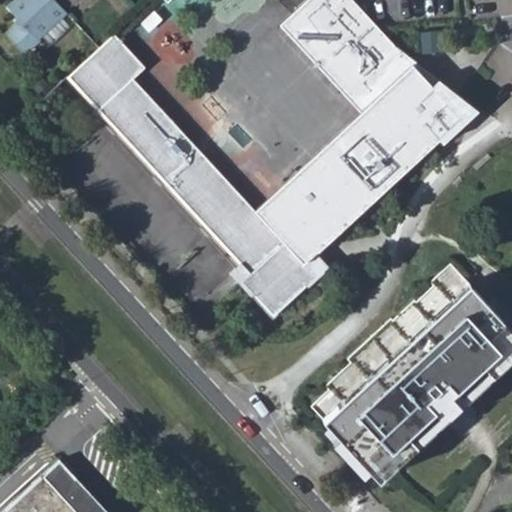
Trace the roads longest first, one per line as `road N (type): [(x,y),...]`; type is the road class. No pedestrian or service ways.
road 1 (tertiary): [(321,511),(0,162)]
road 2 (tertiary): [(0,270),(218,511)]
